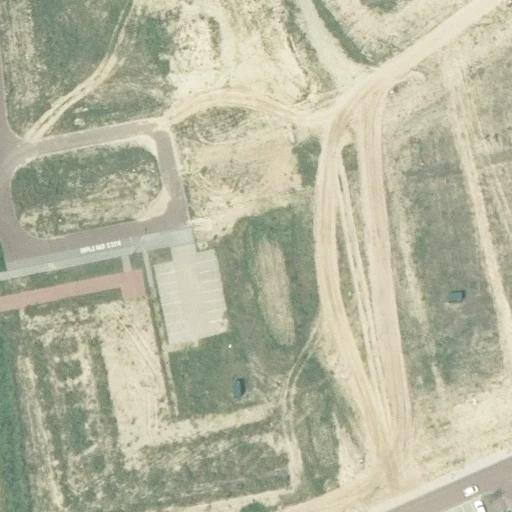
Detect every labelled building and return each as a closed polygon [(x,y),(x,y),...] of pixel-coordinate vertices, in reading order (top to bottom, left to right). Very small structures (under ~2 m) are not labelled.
[(87,8),(85,0),(46,0),(48,12),(87,8)] [(246,0),(248,13),(285,9),(283,0),(246,0)] [(330,0),(376,61),(430,20),(414,0),(402,0),(391,8),(384,0),(330,0)] [(440,0),(414,0),(430,20),(446,8),(440,0)] [(511,4),(485,25),(499,44),(511,34),(511,4)] [(50,34),(89,30),(87,8),(48,12),(50,34)] [(132,15),(120,16),(121,26),(133,25),(132,15)] [(280,23),(272,28),(278,38),(286,33),(280,23)] [(133,25),(121,26),(122,36),(134,35),(133,25)] [(272,28),(263,33),(269,43),(278,38),(272,28)] [(91,51),(89,30),(50,34),(52,55),(91,51)] [(511,34),(499,44),(511,60),(511,34)] [(243,45),(234,50),(241,60),(249,55),(243,45)] [(472,49),(464,55),(472,65),(480,59),(472,49)] [(234,50),(226,55),(232,65),(241,60),(234,50)] [(93,73),(91,51),(52,55),(54,77),(93,73)] [(450,51),(418,75),(440,105),(441,104),(433,93),(464,69),(450,51)] [(137,57),(125,59),(126,69),(138,67),(137,57)] [(295,69),(296,71),(315,102),(334,91),(313,58),(295,69)] [(480,59),(472,65),(479,74),(487,68),(480,59)] [(138,67),(126,69),(127,78),(139,77),(138,67)] [(297,113),(315,102),(296,71),(278,82),(297,113)] [(54,77),(57,98),(96,94),(93,73),(54,77)] [(418,75),(402,88),(424,117),(440,105),(418,75)] [(493,77),(485,83),(493,93),(501,86),(493,77)] [(213,79),(205,84),(211,94),(219,89),(213,79)] [(278,82),(259,93),(278,125),(297,113),(278,82)] [(205,84),(196,89),(202,99),(211,94),(205,84)] [(402,88),(386,100),(408,129),(424,117),(402,88)] [(259,136),(278,125),(259,93),(241,104),(259,136)] [(98,116),(96,94),(57,98),(59,120),(98,116)] [(177,96),(167,97),(168,109),(178,108),(177,96)] [(167,97),(157,98),(159,110),(168,109),(167,97)] [(140,100),(128,102),(129,112),(141,110),(140,100)] [(386,100),(347,129),(370,140),(398,119),(407,130),(408,129),(386,100)] [(222,115),(241,147),(259,136),(241,104),(222,115)] [(507,106),(497,108),(499,119),(509,118),(507,106)] [(141,110),(129,112),(130,122),(142,120),(141,110)] [(222,115),(203,126),(222,158),(241,147),(222,115)] [(61,141),(100,137),(98,116),(59,120),(61,141)] [(473,118),(463,120),(465,132),(475,130),(473,118)] [(509,118),(499,119),(501,131),(511,130),(509,118)] [(463,120),(453,121),(455,133),(465,132),(463,120)] [(222,158),(203,126),(185,137),(191,147),(204,169),(222,158)] [(370,140),(347,129),(349,178),(386,176),(386,175),(372,176),(370,140)] [(448,134),(438,136),(440,148),(450,146),(448,134)] [(511,134),(502,136),(503,146),(511,144),(511,134)] [(63,163),(102,159),(100,137),(61,141),(63,163)] [(422,141),(410,142),(412,152),(424,150),(422,141)] [(145,143),(133,145),(134,155),(146,153),(145,143)] [(157,174),(204,169),(191,147),(155,151),(157,174)] [(146,153),(134,155),(135,164),(147,163),(146,153)] [(63,163),(65,184),(104,180),(102,159),(63,163)] [(423,163),(411,165),(413,174),(425,173),(423,163)] [(425,173),(413,174),(415,184),(426,182),(425,173)] [(386,176),(349,178),(351,198),(387,196),(386,176)] [(387,196),(351,198),(352,219),(389,217),(387,196)] [(430,203),(418,205),(419,215),(431,213),(430,203)] [(431,213),(419,215),(421,225),(433,223),(431,213)] [(389,217),(352,219),(353,239),(390,237),(389,217)] [(390,237),(353,239),(354,260),(391,257),(390,237)] [(434,245),(422,246),(423,256),(435,255),(434,245)] [(435,255),(423,256),(423,266),(435,265),(435,255)] [(391,257),(354,260),(355,280),(392,278),(391,257)] [(392,278),(355,280),(356,300),(393,298),(392,278)] [(436,286),(424,286),(425,296),(437,296),(436,286)] [(437,296),(425,296),(426,306),(438,306),(437,296)] [(393,298),(356,300),(359,337),(376,336),(375,321),(395,320),(393,298)] [(474,328),(463,333),(467,342),(478,337),(474,328)] [(478,337),(467,342),(471,351),(482,346),(478,337)] [(432,346),(421,351),(425,360),(436,355),(432,346)] [(436,355),(425,360),(429,369),(440,365),(436,355)] [(511,372),(506,359),(485,369),(501,405),(511,399),(511,372)] [(390,365),(379,370),(383,379),(394,374),(390,365)] [(485,369),(464,378),(480,414),(501,405),(485,369)] [(394,374),(383,379),(387,388),(398,383),(394,374)] [(464,378),(444,387),(459,423),(480,414),(464,378)] [(444,387),(423,396),(439,432),(459,423),(444,387)] [(423,396),(402,406),(418,441),(439,432),(423,396)] [(402,406),(382,414),(398,450),(418,441),(402,406)]
